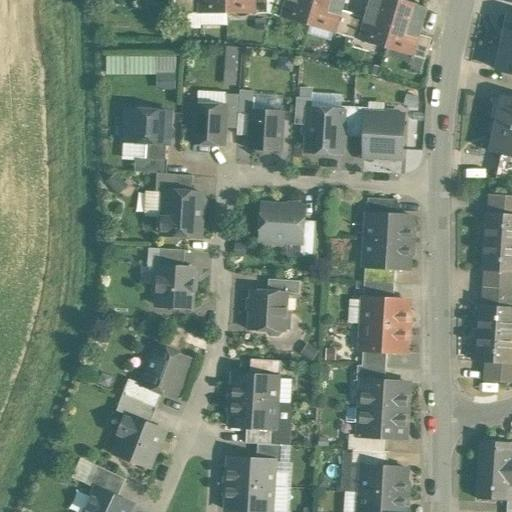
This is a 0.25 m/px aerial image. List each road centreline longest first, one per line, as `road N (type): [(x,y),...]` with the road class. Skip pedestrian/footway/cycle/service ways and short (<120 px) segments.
road 1 (residential): [(446,188),(229,174),(218,366),(155,511)]
road 2 (residential): [(446,188),(443,418)]
road 3 (residential): [(472,0),(454,69),(446,188)]
